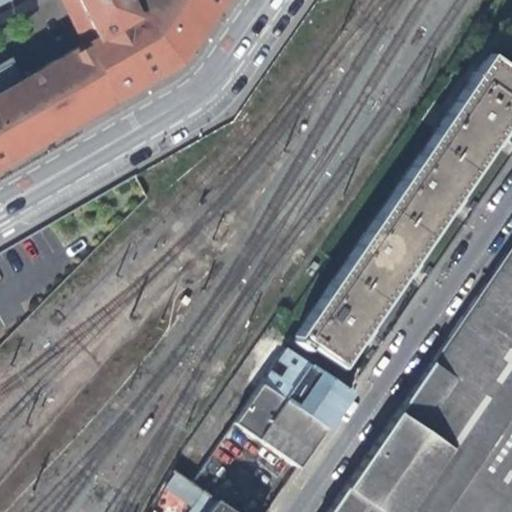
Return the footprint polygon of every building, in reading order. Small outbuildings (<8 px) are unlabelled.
[(14,59),(0,66),(0,168),(182,64),(227,0),(63,0),(83,44),(25,79),(14,59)] [(511,112),(511,107),(511,106),(511,104),(511,76),(484,56),(289,336),(291,337),(289,341),(305,352),(308,349),(335,367),(374,310),(426,235),(472,169),(511,112)] [(511,511),(511,238),(323,511),(511,511)] [(219,438),(230,422),(235,413),(256,383),(280,347),(282,343),(275,339),(263,331),(186,443),(206,457),(219,438)] [(297,371),(279,399),(321,427),(337,405),(345,393),(287,352),(282,360),(297,371)] [(256,383),(235,413),(299,459),(314,438),(321,427),(279,399),(256,383)] [(294,467),(299,459),(235,413),(230,422),(294,467)] [(184,511),(204,511),(212,501),(198,491),(184,511)] [(204,511),(227,511),(212,501),(204,511)]
